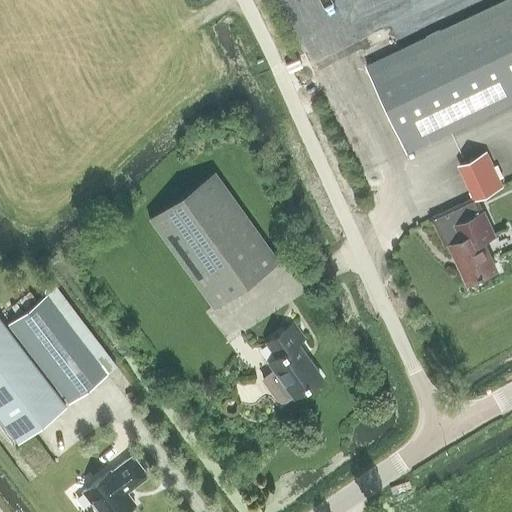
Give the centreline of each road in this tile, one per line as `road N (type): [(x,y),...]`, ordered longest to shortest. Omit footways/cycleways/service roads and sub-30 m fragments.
road 1 (unclassified): [(444,434),(242,0)]
road 2 (unknown): [(67,439),(106,413),(128,413),(203,511)]
road 3 (tertiary): [(329,511),(444,434)]
